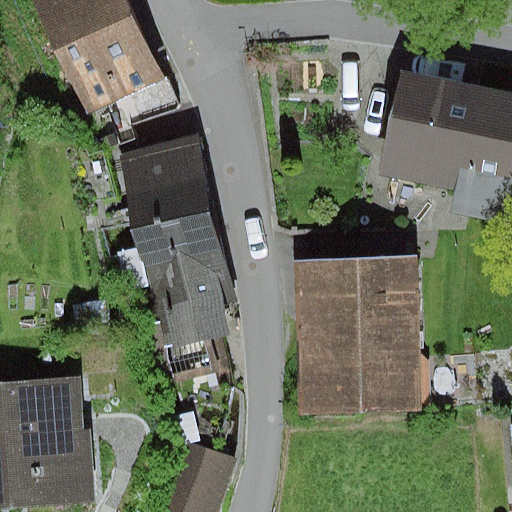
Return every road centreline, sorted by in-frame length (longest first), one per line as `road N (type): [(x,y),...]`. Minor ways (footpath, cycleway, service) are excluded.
road 1 (residential): [(252,511),(269,431),(251,221),(195,50)]
road 2 (residential): [(195,50),(235,26),(322,18),(511,46)]
